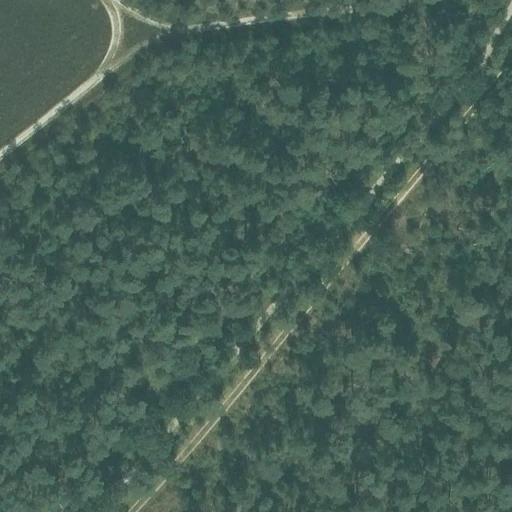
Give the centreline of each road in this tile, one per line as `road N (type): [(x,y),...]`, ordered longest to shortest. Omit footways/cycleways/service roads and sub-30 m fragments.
road 1 (track): [(128,511),(511,62)]
road 2 (track): [(141,31),(392,0)]
road 3 (track): [(109,0),(141,31),(0,152)]
